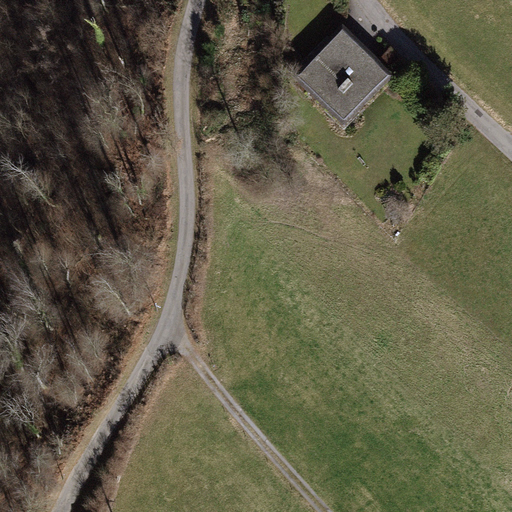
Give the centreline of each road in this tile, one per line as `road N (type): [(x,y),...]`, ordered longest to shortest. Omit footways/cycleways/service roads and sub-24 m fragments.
road 1 (residential): [(62,511),(160,331),(187,233),(180,125),(187,24),(200,0)]
road 2 (track): [(320,511),(160,331)]
road 3 (unclassified): [(368,0),(511,149)]
